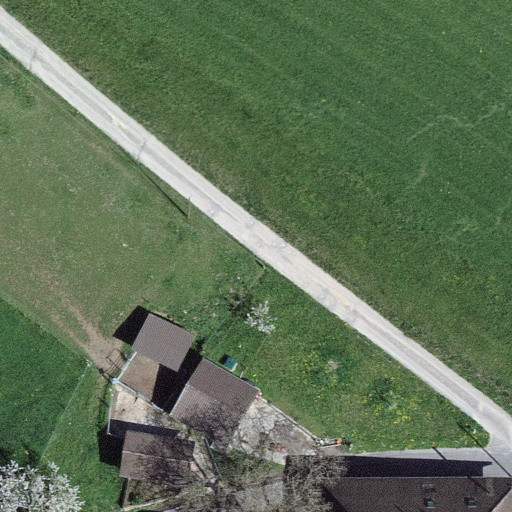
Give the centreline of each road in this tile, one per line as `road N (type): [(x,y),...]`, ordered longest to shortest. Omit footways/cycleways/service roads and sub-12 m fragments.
road 1 (track): [(0,10),(511,441)]
road 2 (unclassified): [(229,511),(334,483),(511,457)]
